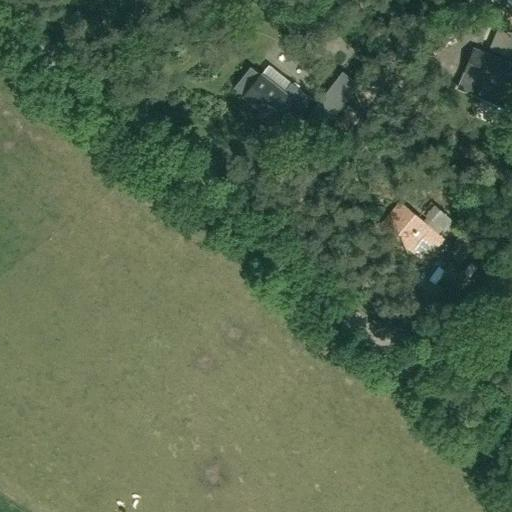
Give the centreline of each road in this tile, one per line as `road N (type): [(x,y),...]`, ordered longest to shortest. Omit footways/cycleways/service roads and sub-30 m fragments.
road 1 (unclassified): [(511,459),(0,23)]
road 2 (unknown): [(257,242),(436,0)]
